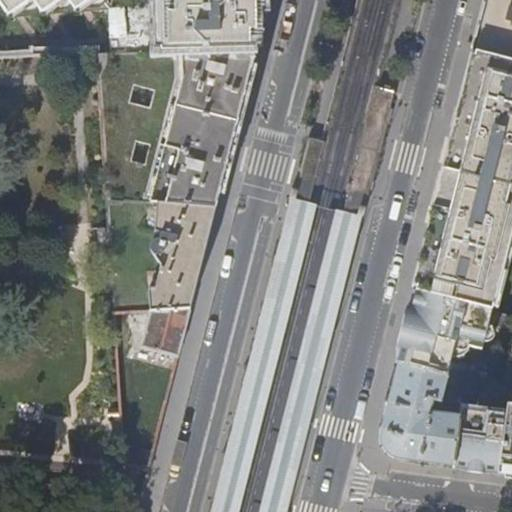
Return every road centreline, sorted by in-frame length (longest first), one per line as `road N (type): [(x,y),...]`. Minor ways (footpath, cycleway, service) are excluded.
road 1 (primary): [(309,0),(178,511)]
road 2 (primary): [(324,481),(445,0)]
road 3 (residential): [(511,506),(324,481)]
